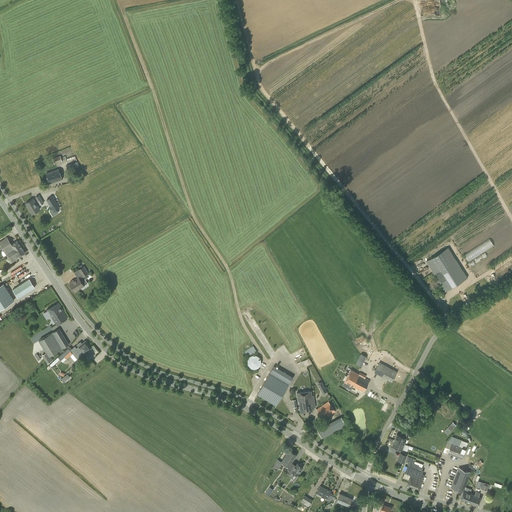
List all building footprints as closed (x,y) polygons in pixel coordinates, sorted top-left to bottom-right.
[(54,164),(62,161),(60,155),(52,158),(54,164)] [(79,167),(77,162),(73,163),(72,163),(66,165),(68,171),(75,169),(75,168),(79,167)] [(49,183),(62,179),(59,169),(46,174),(49,183)] [(40,205),(44,203),(39,195),(35,197),(40,205)] [(54,211),(60,208),(53,196),(47,199),(54,211)] [(40,209),(33,198),(25,203),(28,207),(29,206),(33,214),(40,209)] [(17,251),(22,248),(17,241),(11,244),(7,237),(0,241),(0,244),(8,256),(9,255),(10,254),(16,251),(17,251)] [(485,252),(495,246),(491,239),(464,254),(471,266),(488,257),(485,252)] [(434,274),(446,293),(468,278),(448,247),(426,261),(434,274)] [(9,255),(8,256),(11,262),(25,253),(22,248),(17,251),(16,251),(10,254),(9,255)] [(74,291),(87,283),(83,276),(88,273),(84,266),(78,269),(82,274),(69,283),(74,291)] [(18,298),(35,287),(29,278),(12,289),(18,298)] [(14,300),(3,284),(0,285),(0,309),(5,306),(14,300)] [(67,318),(62,310),(63,309),(58,302),(46,310),(47,311),(44,313),(47,317),(50,315),(51,317),(51,316),(56,325),(67,318)] [(48,357),(69,344),(59,328),(38,341),(48,357)] [(77,359),(90,348),(85,341),(81,344),(80,342),(76,344),(78,346),(76,348),(75,346),(70,350),(68,347),(58,357),(61,360),(64,356),(66,359),(73,353),(77,359)] [(361,353),(358,359),(364,362),(365,360),(367,357),(361,353)] [(252,369),(253,369),(255,369),(256,369),(257,368),(258,368),(259,367),(260,366),(260,365),(261,364),(261,363),(261,361),(261,360),(261,359),(260,358),(259,357),(259,356),(258,356),(257,355),(255,355),(254,355),(253,355),(252,355),(251,355),(250,356),(249,357),(248,358),(247,359),(247,360),(247,361),(247,362),(247,364),(248,365),(248,366),(249,367),(250,368),(251,368),(252,369)] [(392,382),(397,373),(379,363),(374,372),(392,382)] [(276,406),(289,384),(293,377),(274,366),(269,373),(257,395),(276,406)] [(359,374),(350,369),(344,382),(342,385),(346,387),(348,384),(351,386),(351,385),(363,391),(369,380),(358,374),(359,374)] [(62,379),(64,382),(71,377),(68,374),(62,379)] [(327,391),(321,381),(321,382),(318,383),(317,384),(322,394),(327,391)] [(312,398),(312,395),(311,391),(297,392),(298,401),(299,401),(299,406),(304,406),(303,403),(302,403),(302,399),(312,398)] [(304,406),(299,406),(300,412),(312,410),(312,408),(316,407),(314,395),(312,395),(312,398),(302,399),(302,403),(303,403),(304,406)] [(323,419),(335,411),(328,401),(316,409),(323,419)] [(461,420),(465,416),(459,411),(455,415),(461,420)] [(317,429),(322,438),(346,426),(341,416),(317,429)] [(451,431),(456,425),(452,422),(447,427),(451,431)] [(406,437),(407,434),(402,432),(400,435),(397,434),(394,440),(404,445),(407,438),(406,437)] [(462,458),(467,444),(461,442),(461,440),(451,436),(447,441),(443,451),(448,453),(462,458)] [(402,450),(404,445),(394,440),(392,446),(402,450)] [(289,467),(293,461),(297,455),(289,450),(281,462),(288,467),(289,467)] [(419,490),(424,475),(420,474),(422,468),(418,466),(419,465),(414,463),(415,459),(408,456),(406,461),(408,462),(404,473),(410,475),(406,485),(419,490)] [(278,469),(282,463),(277,459),(274,466),(278,469)] [(289,467),(288,467),(287,468),(287,469),(285,472),(292,476),(293,473),(297,475),(302,467),(301,466),(301,465),(299,464),(298,464),(293,461),(289,467)] [(463,491),(464,491),(471,472),(458,468),(451,488),(462,492),(463,491)] [(487,490),(488,486),(488,484),(481,482),(478,480),(476,487),(487,490)] [(265,492),(269,495),(273,488),(269,486),(265,492)] [(334,500),(336,495),(330,493),(331,491),(320,486),(316,493),(327,498),(326,500),(329,502),(332,499),(334,500)] [(473,494),(464,491),(463,491),(462,492),(460,499),(470,503),(473,494)] [(473,494),(470,503),(477,505),(480,497),(478,496),(479,493),(476,491),(474,495),(473,494)] [(348,506),(351,499),(339,493),(336,501),(348,506)] [(308,507),(312,500),(304,495),(300,502),(308,507)]
